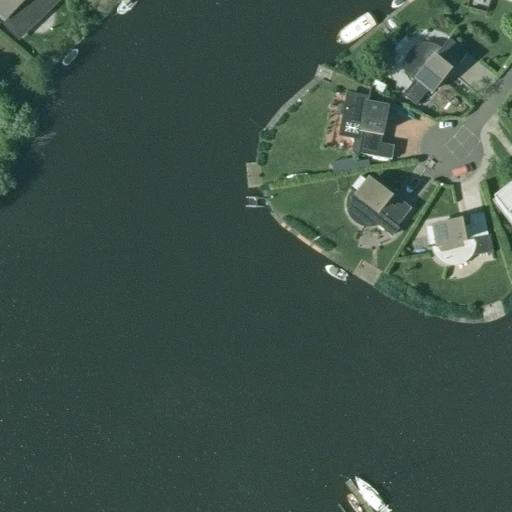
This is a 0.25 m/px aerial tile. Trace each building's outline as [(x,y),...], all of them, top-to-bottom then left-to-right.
[(56,0),(0,0),(0,13),(4,18),(0,22),(0,24),(6,19),(21,34),(39,17),(35,13),(44,5),(48,9),(56,0)] [(410,86),(402,95),(415,106),(430,88),(433,91),(449,71),(441,64),(447,56),(458,65),(467,54),(450,40),(450,39),(452,37),(451,36),(441,48),(439,50),(438,50),(438,49),(437,49),(436,48),(435,48),(434,47),(433,47),(432,47),(431,46),(430,46),(429,46),(428,46),(427,46),(426,46),(425,46),(424,46),(423,46),(422,46),(421,46),(420,47),(419,47),(418,47),(417,48),(416,48),(416,49),(415,49),(414,49),(414,50),(413,50),(413,51),(412,51),(412,52),(411,52),(411,53),(410,53),(410,54),(409,54),(409,55),(409,56),(408,56),(408,57),(407,58),(407,59),(406,60),(406,61),(406,62),(406,63),(406,64),(406,65),(406,66),(406,67),(406,68),(406,69),(406,70),(406,71),(406,72),(407,73),(407,74),(407,75),(408,75),(408,76),(408,77),(409,77),(409,78),(410,78),(410,79),(411,80),(411,81),(412,81),(413,82),(410,86)] [(385,86),(374,81),(371,88),(382,94),(385,86)] [(358,154),(391,160),(394,146),(370,142),(372,131),(382,133),(387,109),(368,105),(370,94),(368,94),(367,99),(347,95),(340,135),(354,138),(351,153),(357,154),(357,157),(358,157),(358,154)] [(348,204),(348,206),(348,208),(348,210),(349,212),(349,213),(350,215),(351,216),(352,218),(353,219),(354,221),(356,222),(358,223),(359,224),(360,224),(362,225),(363,225),(365,226),(367,226),(369,226),(370,226),(371,226),(372,226),(373,225),(374,225),(375,225),(376,224),(377,224),(378,224),(378,223),(393,235),(398,229),(398,230),(399,229),(397,227),(411,209),(400,200),(391,211),(383,204),(390,196),(370,180),(368,183),(359,176),(349,189),(348,190),(352,193),(351,194),(350,195),(349,197),(349,199),(348,201),(348,203),(348,204)] [(511,183),(493,196),(511,221),(511,183)] [(472,251),(472,248),(490,245),(492,253),(493,253),(490,237),(491,237),(491,236),(487,236),(483,214),(469,216),(472,230),(461,232),(459,221),(435,226),(438,245),(427,247),(428,248),(433,247),(433,250),(434,252),(436,256),(438,258),(441,261),(444,262),(446,263),(448,264),(451,264),(455,264),(458,263),(460,263),(465,260),(467,258),(470,254),(472,251)]
